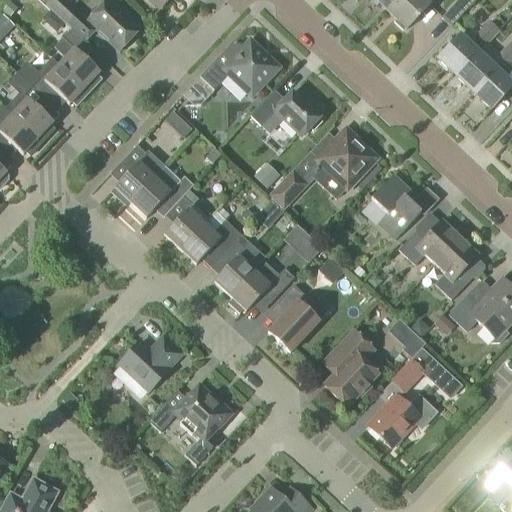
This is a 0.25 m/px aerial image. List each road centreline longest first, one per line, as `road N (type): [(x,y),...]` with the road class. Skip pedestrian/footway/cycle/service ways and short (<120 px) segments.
road 1 (residential): [(511,214),(279,0)]
road 2 (residential): [(45,179),(241,0)]
road 3 (residential): [(290,418),(287,399),(155,282)]
road 4 (residential): [(37,412),(155,282)]
road 5 (residential): [(155,282),(45,179)]
road 6 (residential): [(423,511),(511,415)]
road 7 (residential): [(119,511),(100,473),(37,412)]
road 8 (residential): [(204,511),(290,418)]
road 9 (residential): [(365,511),(295,446),(290,418)]
